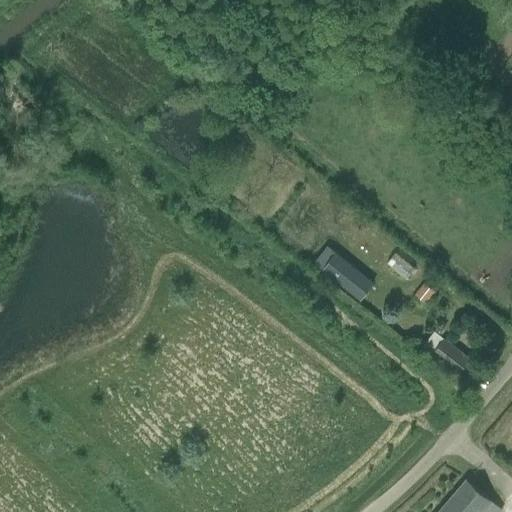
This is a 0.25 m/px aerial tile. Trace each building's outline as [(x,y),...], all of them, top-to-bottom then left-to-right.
[(507,0),(502,2),(504,9),(511,6),(511,3),(511,0),(507,0)] [(511,87),(497,105),(511,117),(511,87)] [(337,253),(323,271),(361,301),(375,283),(337,253)] [(435,292),(424,283),(415,295),(425,304),(435,292)] [(442,339),(430,355),(459,376),(471,360),(442,339)] [(439,511),(500,511),(501,510),(466,480),(439,511)]
